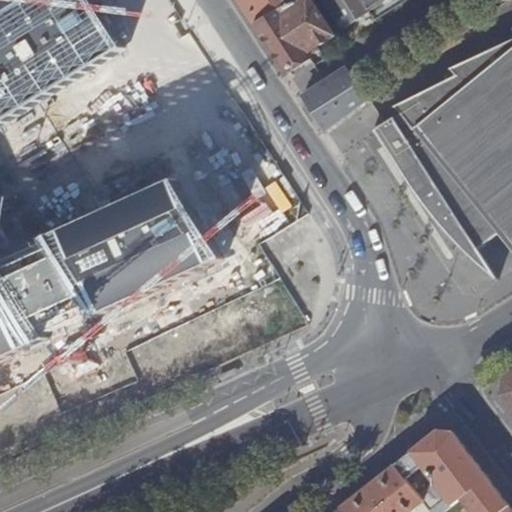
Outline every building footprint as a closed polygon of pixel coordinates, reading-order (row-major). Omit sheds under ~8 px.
[(94,318),(225,259),(178,179),(45,239),(46,241),(0,261),(0,131),(129,50),(97,0),(25,0),(0,16),(0,360),(44,340),(42,335),(92,312),(94,318)] [(242,0),(259,24),(300,0),(242,0)] [(300,0),(259,24),(289,72),(312,58),(307,51),(335,34),(317,6),(313,0),(300,0)] [(389,0),(505,0),(507,2),(510,0),(313,0),(317,6),(322,3),(322,2),(325,0),(327,0),(345,28),(389,0)] [(189,28),(66,99),(93,146),(216,75),(189,28)] [(511,42),(454,70),(454,71),(456,71),(458,77),(396,107),(397,108),(398,107),(402,114),(378,130),(386,144),(414,186),(429,207),(439,220),(474,257),(490,271),(501,280),(483,249),(503,234),(511,245),(511,42)] [(304,96),(326,130),(355,110),(368,101),(347,69),(304,96)] [(244,99),(200,116),(227,184),(270,167),(244,99)] [(511,372),(502,381),(500,396),(511,411),(511,372)] [(502,511),(510,507),(456,434),(441,431),(396,466),(396,467),(407,480),(424,466),(448,498),(438,507),(432,498),(425,503),(432,511),(445,511),(462,499),(467,506),(463,509),(464,511),(502,511)] [(407,480),(396,467),(344,508),(347,511),(413,511),(425,503),(407,480)]
